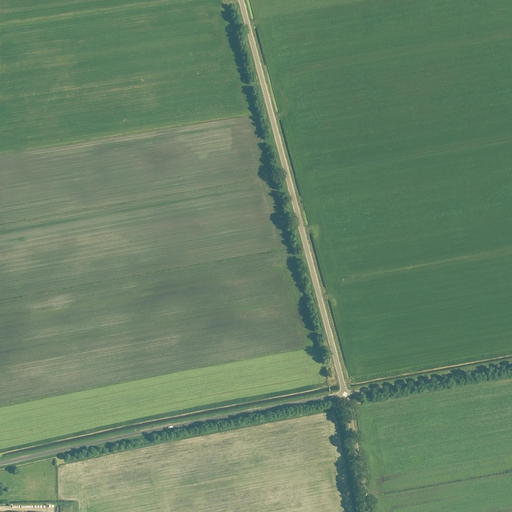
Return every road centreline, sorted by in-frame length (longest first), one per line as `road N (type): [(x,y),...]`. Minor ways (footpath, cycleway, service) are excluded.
road 1 (unclassified): [(344,395),(249,0)]
road 2 (unclassified): [(344,395),(0,464)]
road 3 (unclassified): [(511,364),(344,395)]
